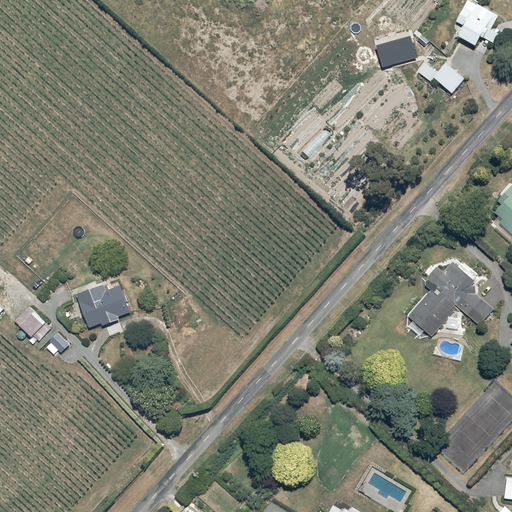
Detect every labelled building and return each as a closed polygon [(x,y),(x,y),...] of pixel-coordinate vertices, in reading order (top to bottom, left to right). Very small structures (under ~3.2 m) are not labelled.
[(501,34),(492,28),(501,15),(477,0),(473,0),(472,1),(471,1),(471,2),(470,2),(469,3),(468,4),(467,5),(467,6),(466,6),(466,7),(465,7),(465,8),(465,9),(464,9),(464,10),(464,11),(463,11),(463,12),(463,13),(458,22),(468,28),(463,37),(480,47),(485,39),(494,44),(501,34)] [(432,83),(436,78),(454,94),(468,80),(450,63),(440,73),(428,62),(420,71),(432,83)] [(511,188),(500,201),(505,206),(499,214),(502,216),(497,221),(500,225),(496,229),(511,243),(511,188)] [(426,284),(433,290),(411,317),(433,335),(458,306),(482,326),(496,310),(471,289),(478,281),(455,262),(446,272),(440,267),(426,284)] [(91,291),(80,296),(92,329),(105,324),(105,326),(123,319),(122,317),(135,313),(124,285),(114,289),(111,283),(105,286),(98,269),(89,272),(88,268),(83,269),(91,291)] [(0,304),(0,320),(8,312),(0,304)] [(33,305),(17,321),(41,343),(52,331),(47,326),(51,322),(33,305)] [(55,340),(52,342),(65,353),(73,344),(60,332),(58,335),(57,334),(53,338),(55,340)]
